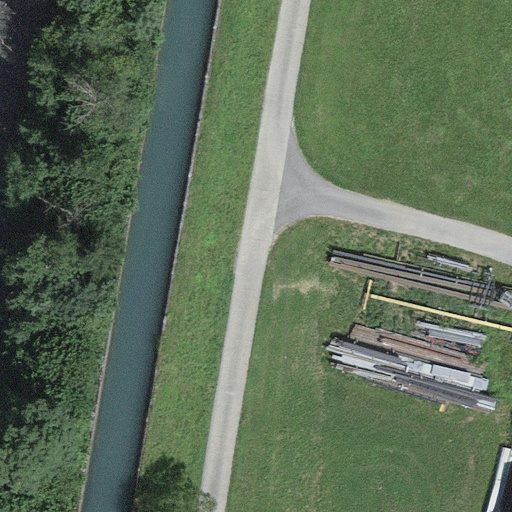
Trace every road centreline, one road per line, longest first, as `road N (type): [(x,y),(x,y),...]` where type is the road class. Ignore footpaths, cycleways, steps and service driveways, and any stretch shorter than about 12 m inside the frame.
road 1 (unclassified): [(298,0),(211,511)]
road 2 (track): [(266,196),(511,253)]
